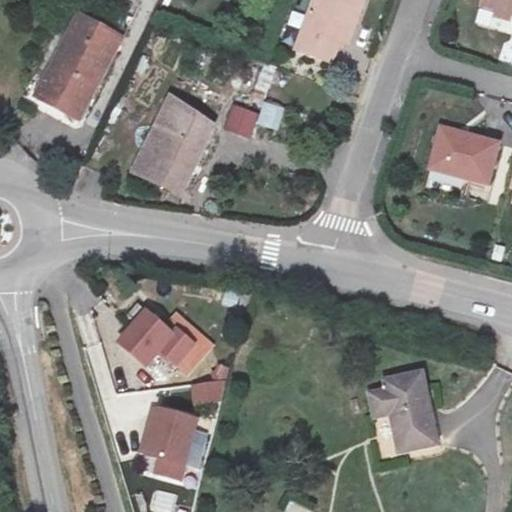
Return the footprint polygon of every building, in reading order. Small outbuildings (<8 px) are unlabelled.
[(360,12),(333,0),(318,0),(290,65),(324,79),(335,55),(341,58),(360,12)] [(511,33),(511,0),(480,0),(474,23),(511,33)] [(72,138),(110,52),(61,32),(24,118),(72,138)] [(168,85),(122,188),(160,203),(155,216),(169,223),(203,135),(243,151),(259,115),(242,109),(207,97),(204,105),(168,85)] [(264,103),(256,126),(276,132),(284,110),(264,103)] [(487,163),(427,146),(416,185),(476,201),(487,163)] [(179,341),(160,315),(124,340),(143,367),(179,341)] [(439,449),(423,375),(366,387),(373,425),(390,421),(398,457),(439,449)] [(223,405),(222,383),(190,385),(191,407),(223,405)] [(158,415),(154,430),(161,432),(153,461),(184,470),(196,425),(158,415)]
